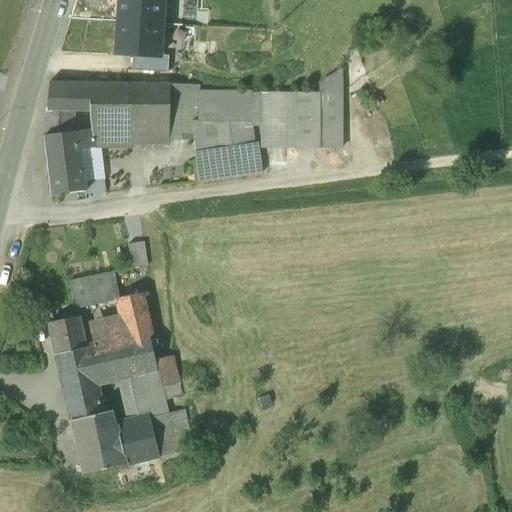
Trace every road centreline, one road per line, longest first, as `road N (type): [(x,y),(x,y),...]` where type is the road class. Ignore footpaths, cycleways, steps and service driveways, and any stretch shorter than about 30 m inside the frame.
road 1 (track): [(0,208),(53,214),(511,154)]
road 2 (tertiary): [(0,187),(53,0)]
